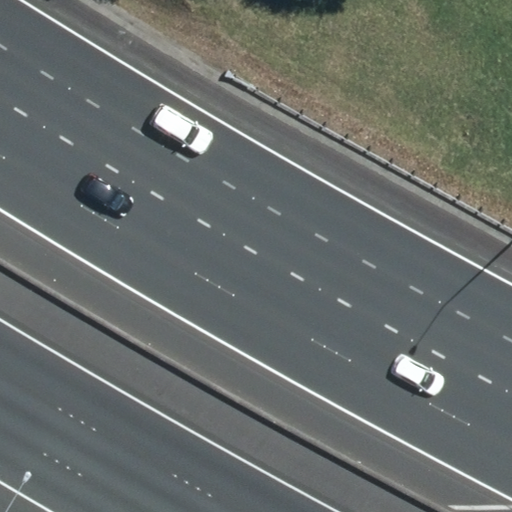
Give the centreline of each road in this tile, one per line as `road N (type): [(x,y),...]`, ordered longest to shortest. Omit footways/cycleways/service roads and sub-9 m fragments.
road 1 (motorway): [(0,147),(511,442)]
road 2 (motorway): [(255,511),(0,366)]
